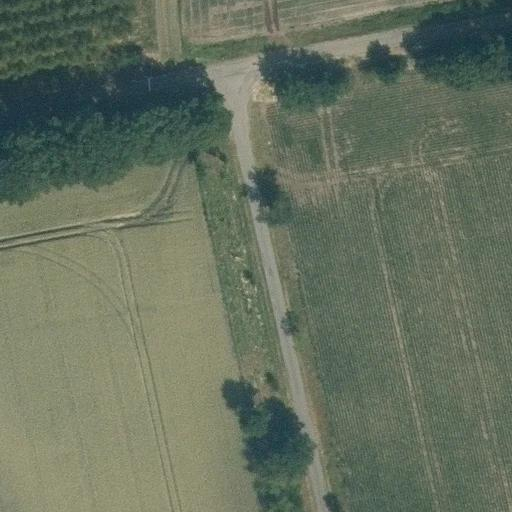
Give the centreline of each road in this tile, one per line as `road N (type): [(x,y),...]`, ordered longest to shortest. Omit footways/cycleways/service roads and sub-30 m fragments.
road 1 (unclassified): [(226,79),(320,511)]
road 2 (unclassified): [(511,27),(226,79)]
road 3 (unclassified): [(226,79),(0,119)]
